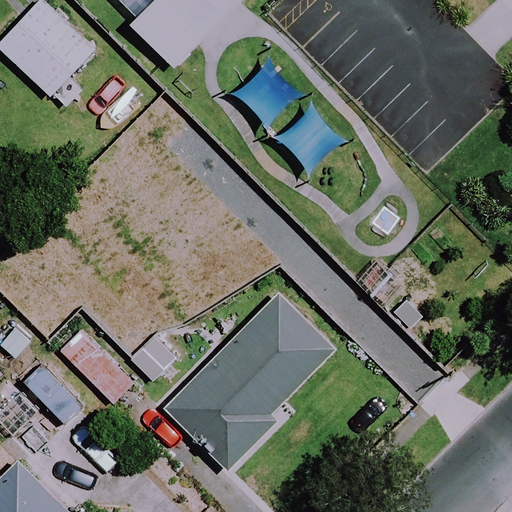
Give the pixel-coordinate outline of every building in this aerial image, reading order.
[(97,47),(42,0),(40,0),(2,43),(58,92),(97,47)] [(127,0),(144,17),(139,23),(179,64),(244,0),(127,0)] [(333,352),(279,294),(162,403),(225,469),(280,418),(272,409),(333,352)] [(83,329),(59,352),(107,401),(131,378),(83,329)] [(91,408),(45,367),(14,401),(60,443),(91,408)] [(66,511),(19,465),(0,484),(0,511),(66,511)]
